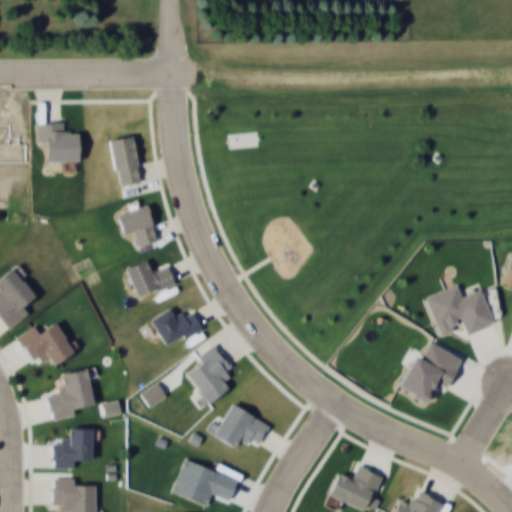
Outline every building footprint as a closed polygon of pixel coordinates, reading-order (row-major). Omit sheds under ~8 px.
[(65,120),(36,120),(36,140),(46,140),(46,159),(77,159),(77,131),(65,131),(65,120)] [(107,137),(116,185),(140,180),(132,133),(107,137)] [(158,239),(145,202),(114,212),(123,238),(134,234),(138,246),(158,239)] [(511,251),(510,251),(500,281),(511,284),(511,251)] [(174,284),(167,261),(147,268),(143,258),(122,265),(133,297),(174,284)] [(0,317),(7,327),(30,311),(23,302),(33,295),(13,266),(0,274),(0,317)] [(424,295),(438,333),(462,324),(465,332),(493,322),(480,286),(460,294),(456,283),(424,295)] [(172,316),(167,307),(148,318),(165,348),(201,327),(189,306),(172,316)] [(51,365),(73,351),(54,321),(39,331),(34,323),(15,336),(34,364),(46,356),(51,365)] [(201,407),(230,385),(223,376),(233,369),(213,342),(195,355),(200,363),(186,373),(198,389),(191,394),(201,407)] [(85,366),(60,371),(62,384),(43,388),(49,418),(94,409),(85,366)] [(149,406),(165,395),(155,380),(139,391),(149,406)] [(269,424),(228,400),(209,432),(231,445),(236,437),(246,443),(248,439),(257,444),(269,424)] [(49,466),(72,467),(72,457),(91,457),(91,426),(69,425),(68,437),(49,436),(49,466)] [(381,474),(353,461),(345,479),(335,474),(326,494),(365,511),(381,474)] [(51,509),(62,508),(61,511),(95,511),(95,486),(79,486),(79,476),(50,477),(51,509)] [(391,511),(437,511),(443,501),(416,488),(410,499),(400,494),(391,511)]
